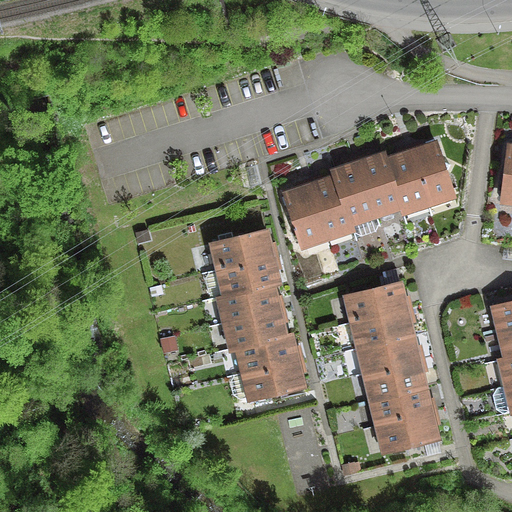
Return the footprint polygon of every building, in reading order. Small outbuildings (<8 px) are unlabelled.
[(438,140),(410,149),(429,208),(458,199),(438,140)] [(511,205),(511,143),(508,142),(500,204),(511,205)] [(402,211),(404,216),(429,208),(410,149),(388,156),(385,157),(402,211)] [(386,151),(359,160),(378,218),(402,211),(385,157),(388,156),(386,151)] [(378,218),(359,160),(330,170),(332,175),(337,173),(355,226),(378,218)] [(332,175),(309,183),(329,242),(356,232),(355,226),(337,173),(332,175)] [(302,251),(329,242),(309,183),(282,192),(302,251)] [(220,269),(271,257),(264,231),(213,243),(220,269)] [(226,295),(271,284),(271,285),(277,284),(271,257),(220,269),(226,294),(226,295)] [(394,269),(380,272),(383,287),(347,296),(354,322),(404,310),(394,269)] [(277,310),(271,285),(271,284),(226,295),(226,294),(220,295),(226,322),(277,310)] [(511,302),(495,306),(501,332),(511,329),(511,302)] [(233,349),(239,348),(238,347),(283,336),(283,335),(277,310),(226,322),(233,349)] [(404,310),(354,322),(360,348),(411,335),(404,310)] [(511,329),(501,332),(507,357),(507,358),(511,356),(511,329)] [(244,372),(295,360),(289,333),(283,335),(283,336),(238,347),(239,348),(244,372)] [(411,335),(360,348),(366,373),(417,361),(411,335)] [(508,385),(511,384),(511,356),(507,358),(507,357),(501,358),(508,385)] [(302,386),(295,360),(244,372),(251,399),(302,386)] [(417,361),(366,373),(372,399),(423,387),(417,361)] [(511,384),(508,385),(495,388),(491,396),(494,410),(502,414),(511,411),(511,384)] [(423,387),(372,399),(379,425),(429,413),(423,387)] [(385,451),(421,442),(425,457),(439,453),(429,413),(379,425),(385,451)]
